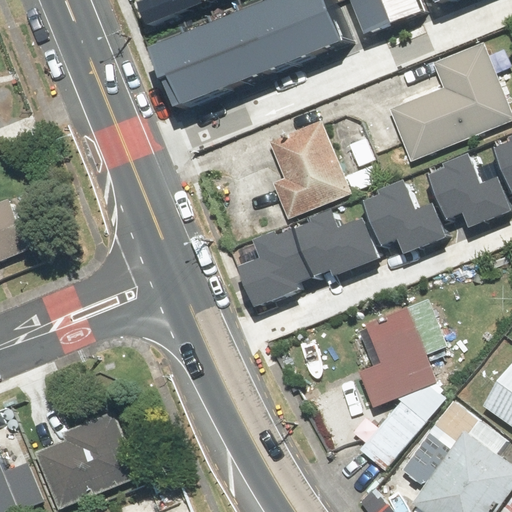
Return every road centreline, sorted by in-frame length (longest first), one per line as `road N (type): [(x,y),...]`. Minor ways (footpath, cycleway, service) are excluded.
road 1 (residential): [(129,161),(511,10)]
road 2 (secondary): [(292,511),(251,445),(175,278)]
road 3 (residential): [(175,278),(0,348)]
road 4 (secondary): [(129,161),(64,0)]
road 5 (secondary): [(175,278),(129,161)]
